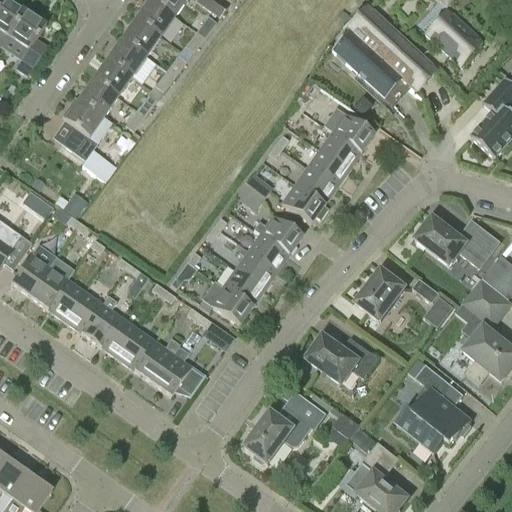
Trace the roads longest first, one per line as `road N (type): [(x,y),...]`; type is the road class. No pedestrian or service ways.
road 1 (residential): [(196,460),(307,307),(419,188),(443,181),(511,198)]
road 2 (residential): [(196,460),(0,321)]
road 3 (residential): [(29,112),(104,3)]
road 4 (residential): [(101,485),(0,413)]
